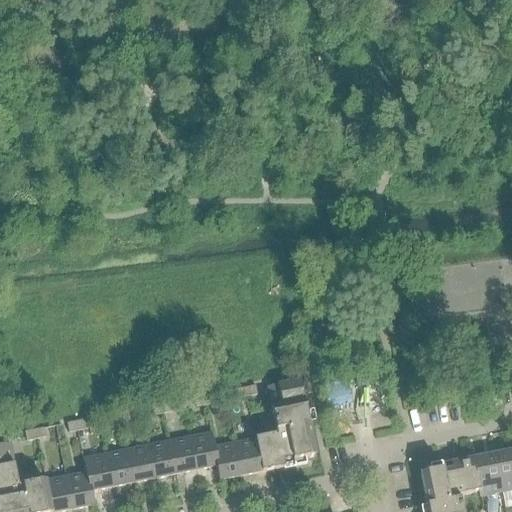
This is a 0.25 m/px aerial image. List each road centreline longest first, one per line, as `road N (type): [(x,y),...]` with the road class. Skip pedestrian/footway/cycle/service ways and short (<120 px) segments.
road 1 (residential): [(365,477),(403,441),(511,422)]
road 2 (residential): [(365,477),(224,511)]
